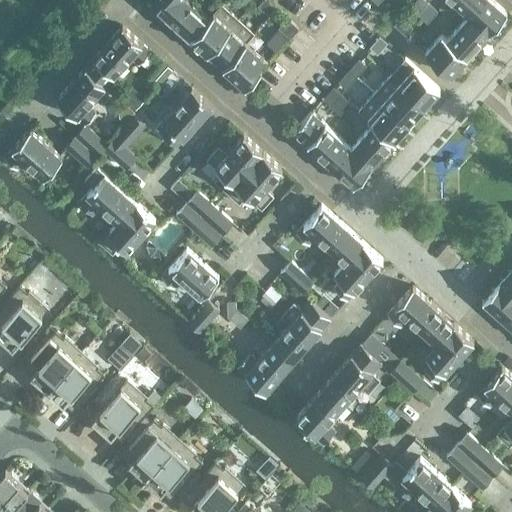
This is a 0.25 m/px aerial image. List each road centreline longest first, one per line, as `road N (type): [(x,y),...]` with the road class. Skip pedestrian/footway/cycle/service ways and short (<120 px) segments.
road 1 (residential): [(11,124),(123,1)]
road 2 (residential): [(301,378),(413,256)]
road 3 (residential): [(230,97),(123,1)]
road 4 (residential): [(110,511),(17,428)]
road 5 (residential): [(504,340),(413,256)]
road 6 (residential): [(148,188),(230,97)]
road 7 (residential): [(413,256),(320,178)]
road 8 (residential): [(320,178),(230,97)]
